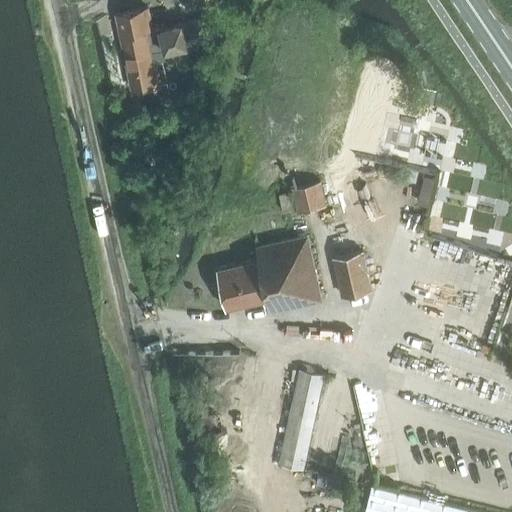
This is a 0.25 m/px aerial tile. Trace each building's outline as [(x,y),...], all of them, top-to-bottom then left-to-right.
[(172,47),(203,40),(199,19),(182,23),(182,22),(147,30),(142,9),(110,16),(127,90),(159,82),(154,63),(175,59),(172,47)] [(432,197),(441,168),(427,164),(419,193),(432,197)] [(293,192),(298,209),(298,211),(326,204),(320,181),(292,187),(293,192)] [(298,209),(293,192),(280,194),(284,212),(298,209)] [(307,233),(257,245),(260,258),(219,266),(228,307),(266,300),(267,305),(270,304),(271,309),(322,299),(307,233)] [(435,253),(436,236),(424,236),(423,252),(435,253)] [(342,294),(372,288),(363,251),(333,258),(342,294)] [(299,368),(279,463),(305,468),(326,374),(299,368)] [(499,511),(371,481),(363,511),(499,511)]
